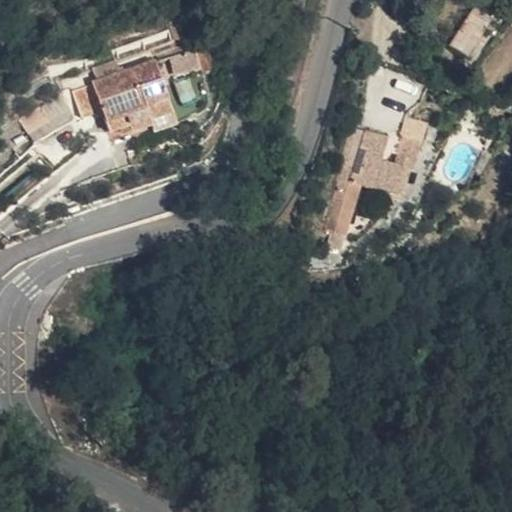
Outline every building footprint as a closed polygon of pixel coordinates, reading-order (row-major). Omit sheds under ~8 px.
[(441,54),(465,12),(445,2),(422,44),(441,54)] [(470,57),(493,19),(472,6),(449,44),(470,57)] [(194,54),(171,56),(172,71),(195,70),(194,54)] [(108,130),(131,118),(105,73),(30,113),(45,138),(62,129),(70,142),(76,150),(81,148),(92,142),(94,146),(111,137),(108,130)] [(357,135),(336,128),(319,177),(330,181),(356,191),(363,193),(374,188),(381,168),(383,169),(392,141),(399,122),(385,117),(379,136),(374,134),(363,162),(349,157),(357,135)] [(113,139),(114,141),(137,129),(135,125),(131,118),(108,130),(111,137),(113,139)] [(336,128),(326,125),(303,193),(301,199),(320,206),(330,181),(319,177),(336,128)] [(320,206),(301,199),(294,215),(313,223),(320,206)] [(313,223),(294,215),(292,222),(311,230),(313,223)] [(306,241),(311,230),(292,222),(287,233),(306,241)]
